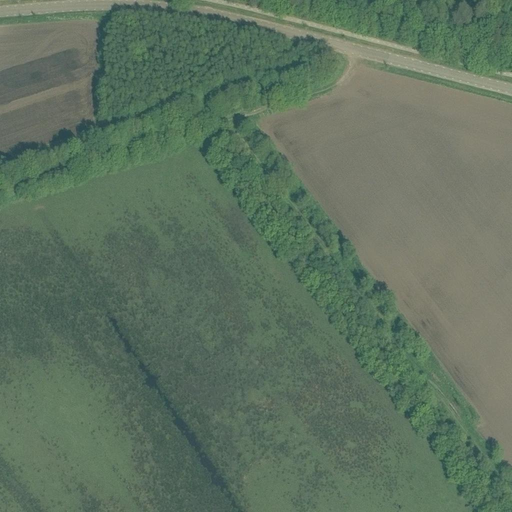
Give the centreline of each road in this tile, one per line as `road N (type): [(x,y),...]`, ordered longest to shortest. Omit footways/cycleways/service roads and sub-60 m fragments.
road 1 (tertiary): [(511,89),(188,10),(0,11)]
road 2 (track): [(0,189),(225,114)]
road 3 (track): [(225,114),(355,71),(371,53)]
